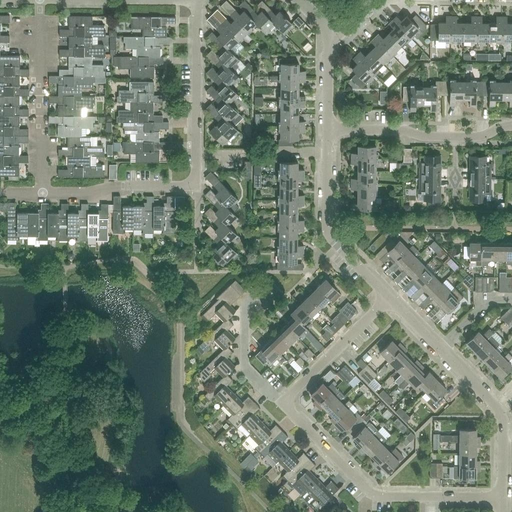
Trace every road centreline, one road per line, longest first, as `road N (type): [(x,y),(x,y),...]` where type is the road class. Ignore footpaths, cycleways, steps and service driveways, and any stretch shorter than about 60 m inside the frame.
road 1 (residential): [(502,498),(374,495),(282,403)]
road 2 (residential): [(42,195),(39,0)]
road 3 (residential): [(502,498),(501,415),(439,350)]
road 4 (residential): [(388,298),(328,235),(327,153)]
road 5 (residential): [(195,154),(197,0)]
road 6 (residential): [(42,195),(195,186)]
road 7 (residential): [(282,403),(244,369),(244,304),(268,281)]
road 8 (residential): [(282,403),(388,298)]
road 9 (residential): [(195,154),(327,153)]
road 10 (residential): [(455,137),(327,130)]
